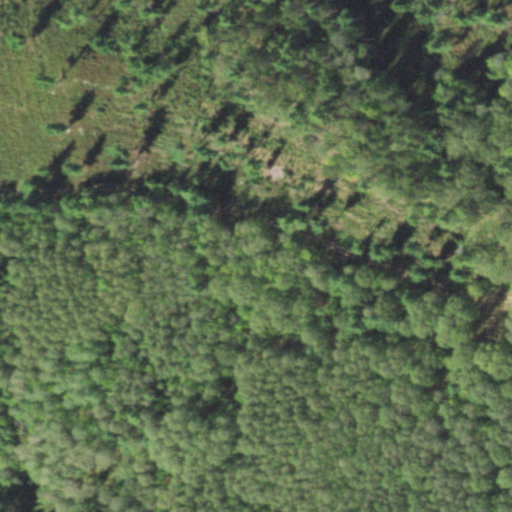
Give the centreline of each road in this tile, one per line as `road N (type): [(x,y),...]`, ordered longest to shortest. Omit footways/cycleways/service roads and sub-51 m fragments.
road 1 (track): [(202,202),(422,277),(511,294)]
road 2 (track): [(0,189),(202,202)]
